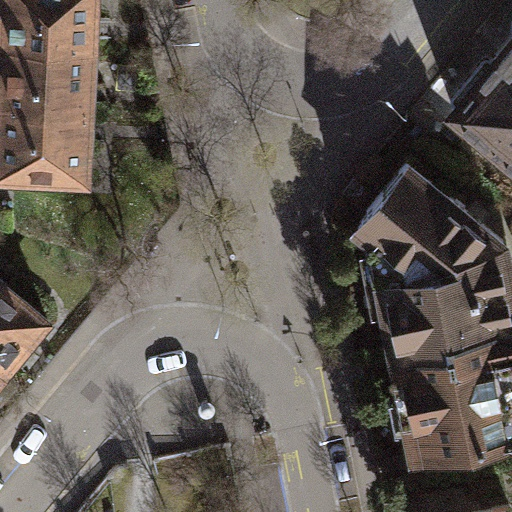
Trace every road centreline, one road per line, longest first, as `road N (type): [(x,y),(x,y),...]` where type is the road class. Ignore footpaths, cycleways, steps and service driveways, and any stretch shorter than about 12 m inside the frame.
road 1 (residential): [(322,511),(300,401),(256,354),(230,341),(173,333),(126,352),(0,505)]
road 2 (residential): [(423,0),(352,76),(302,90),(273,85),(246,66),(223,41),(214,0)]
